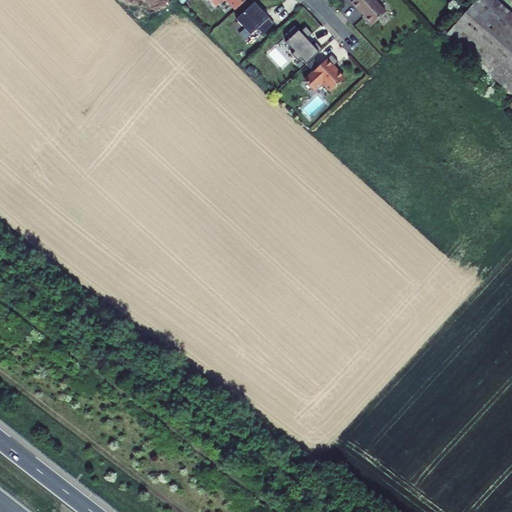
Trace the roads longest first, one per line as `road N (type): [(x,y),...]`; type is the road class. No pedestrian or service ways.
road 1 (track): [(333,511),(0,255)]
road 2 (track): [(0,301),(277,511)]
road 3 (track): [(0,372),(180,511)]
